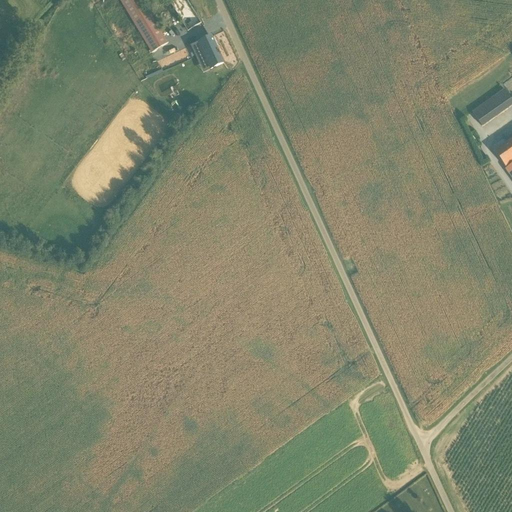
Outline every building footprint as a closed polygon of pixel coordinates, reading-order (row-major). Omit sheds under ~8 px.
[(161,33),(140,0),(119,0),(152,54),(167,44),(170,42),(164,31),(161,33)] [(168,0),(182,23),(187,32),(201,24),(186,0),(168,0)] [(223,64),(211,37),(190,47),(195,57),(204,54),(211,69),(223,64)] [(511,99),(505,90),(472,112),(482,127),(511,106),(511,99)] [(511,140),(496,152),(506,166),(511,162),(511,140)]
